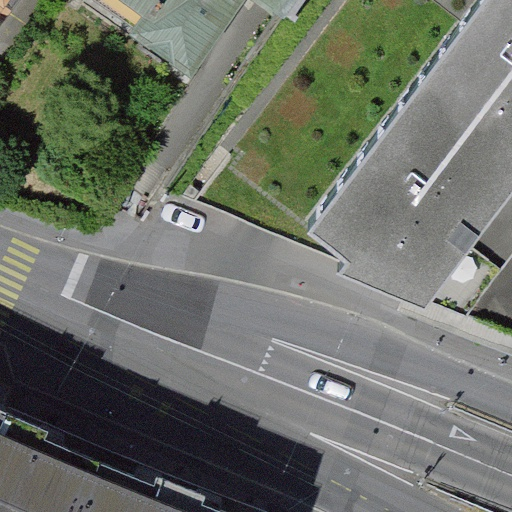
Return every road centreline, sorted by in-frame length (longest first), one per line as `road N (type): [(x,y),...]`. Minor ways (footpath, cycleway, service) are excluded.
road 1 (secondary): [(511,482),(12,278)]
road 2 (secondary): [(511,407),(437,377),(12,278)]
road 3 (secondary): [(12,278),(381,511)]
